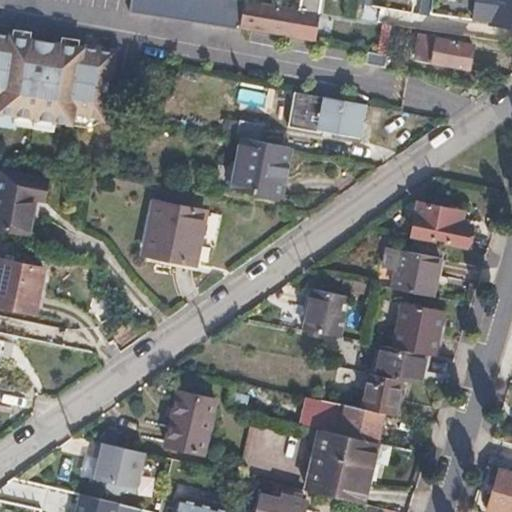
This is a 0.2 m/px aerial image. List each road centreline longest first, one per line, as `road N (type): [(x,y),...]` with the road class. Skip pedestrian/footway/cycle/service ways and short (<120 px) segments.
road 1 (residential): [(511,101),(0,459)]
road 2 (residential): [(511,273),(442,511)]
